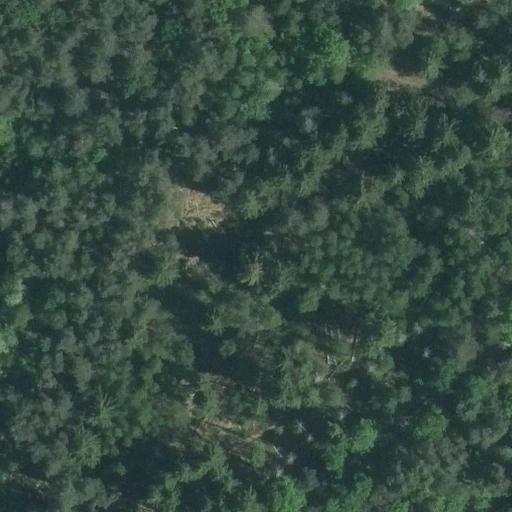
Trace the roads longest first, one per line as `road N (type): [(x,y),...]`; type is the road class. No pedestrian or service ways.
road 1 (track): [(249,511),(511,309)]
road 2 (track): [(207,0),(511,107)]
